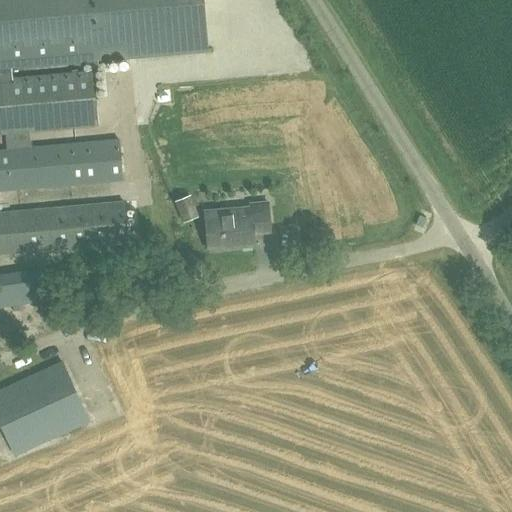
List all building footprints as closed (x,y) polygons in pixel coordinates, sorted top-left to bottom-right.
[(29,131),(96,126),(92,73),(12,80),(11,67),(203,51),(203,50),(207,50),(202,0),(0,0),(0,133),(7,133),(8,151),(0,151),(0,189),(72,184),(72,186),(122,181),(119,140),(69,144),(69,146),(31,149),(29,131)] [(192,196),(173,202),(181,222),(199,215),(192,196)] [(0,255),(79,249),(125,245),(121,202),(75,206),(0,212),(0,255)] [(255,235),(271,233),(269,203),(251,205),(252,214),(207,218),(209,250),(256,247),(255,235)] [(46,270),(0,276),(0,324),(52,318),(46,270)] [(89,421),(63,363),(0,391),(0,421),(16,455),(89,421)]
